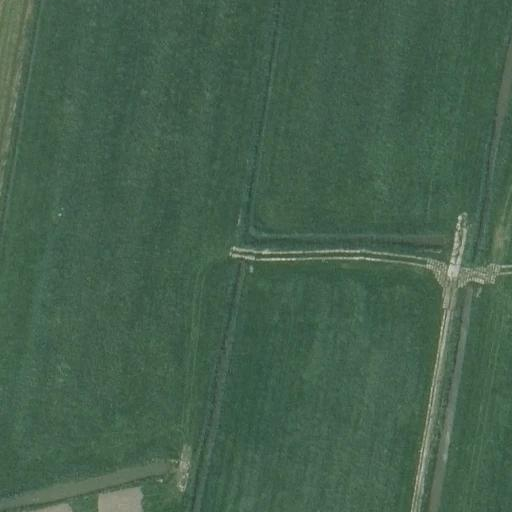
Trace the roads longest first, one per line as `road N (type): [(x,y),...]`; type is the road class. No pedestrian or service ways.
road 1 (track): [(225,254),(407,262),(438,269),(454,285),(462,219)]
road 2 (track): [(415,511),(454,285),(511,272)]
